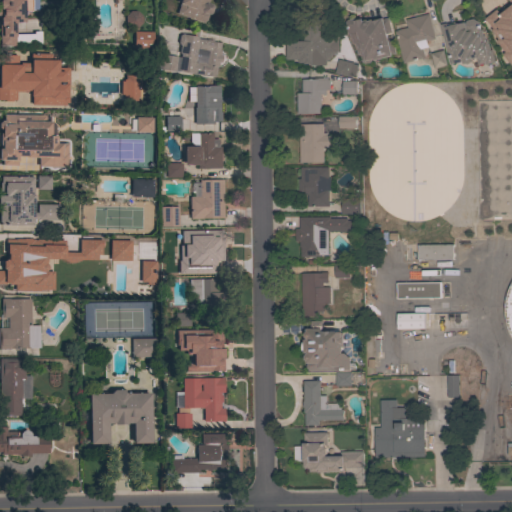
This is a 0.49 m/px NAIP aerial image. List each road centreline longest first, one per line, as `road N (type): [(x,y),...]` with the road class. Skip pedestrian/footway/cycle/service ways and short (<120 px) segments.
road 1 (tertiary): [(511,501),(0,510)]
road 2 (residential): [(257,0),(266,505)]
